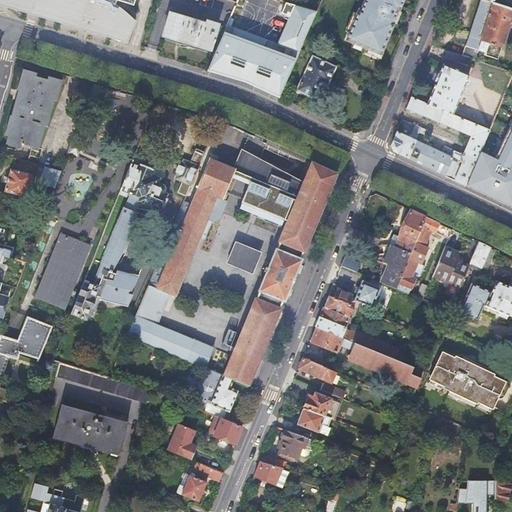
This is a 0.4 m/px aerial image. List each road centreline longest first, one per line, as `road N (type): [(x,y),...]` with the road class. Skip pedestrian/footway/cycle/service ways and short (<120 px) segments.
road 1 (residential): [(371,154),(223,511)]
road 2 (residential): [(371,154),(241,94),(15,26)]
road 3 (residential): [(371,154),(436,0)]
road 4 (residential): [(511,220),(371,154)]
